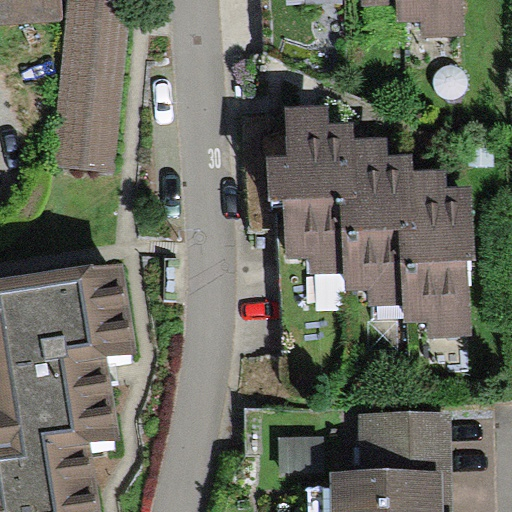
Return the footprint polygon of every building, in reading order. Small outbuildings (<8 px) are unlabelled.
[(0,0),(0,22),(64,18),(62,0),(0,0)] [(133,0),(68,0),(49,168),(113,175),(133,0)] [(421,36),(465,35),(464,0),(357,0),(368,0),(394,0),(396,19),(421,18),(421,36)] [(430,340),(474,338),(468,194),(445,195),(445,175),(414,176),(413,160),(385,161),(385,141),(352,142),(351,128),(327,129),(326,112),(283,114),(285,164),(263,164),(265,206),(283,206),(285,257),(315,256),(316,271),(348,270),(349,289),(365,288),(366,304),(403,303),(404,323),(429,322),(430,340)] [(115,275),(0,292),(0,511),(95,511),(85,445),(114,440),(104,375),(101,356),(127,352),(115,275)] [(454,511),(453,416),(365,417),(366,477),(332,478),(332,511),(454,511)] [(325,471),(325,440),(283,440),(282,471),(325,471)]
